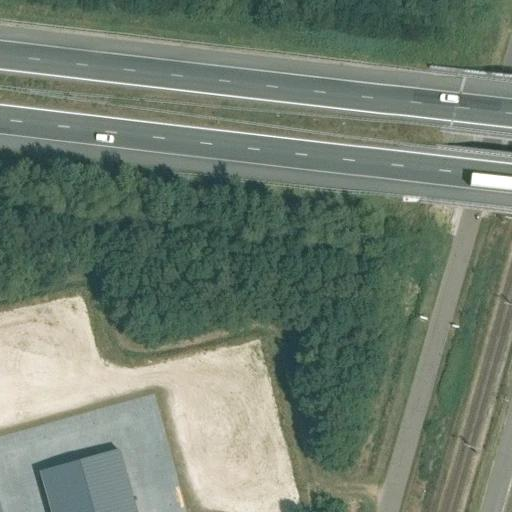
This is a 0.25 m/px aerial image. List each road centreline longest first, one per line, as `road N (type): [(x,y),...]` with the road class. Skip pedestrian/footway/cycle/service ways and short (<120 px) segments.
road 1 (motorway): [(0,121),(511,179)]
road 2 (motorway): [(511,115),(0,58)]
road 3 (unclassified): [(385,511),(511,71)]
